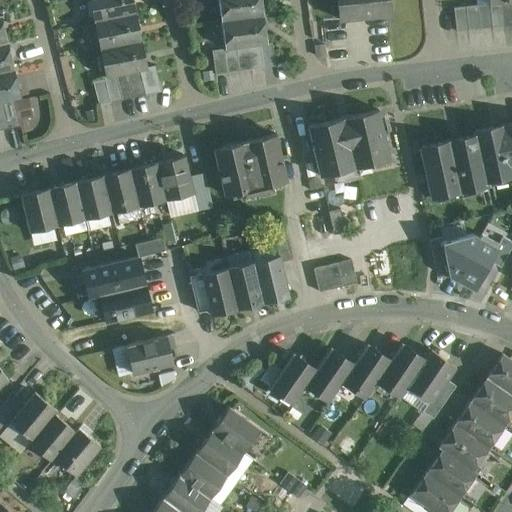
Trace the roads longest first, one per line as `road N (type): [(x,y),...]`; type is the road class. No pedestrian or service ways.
road 1 (residential): [(225,359),(275,329),(345,309),(426,306),(511,332)]
road 2 (residential): [(153,427),(53,350),(0,274)]
road 3 (residential): [(72,146),(36,0)]
road 4 (residential): [(72,146),(197,116)]
road 5 (residential): [(312,87),(439,72)]
